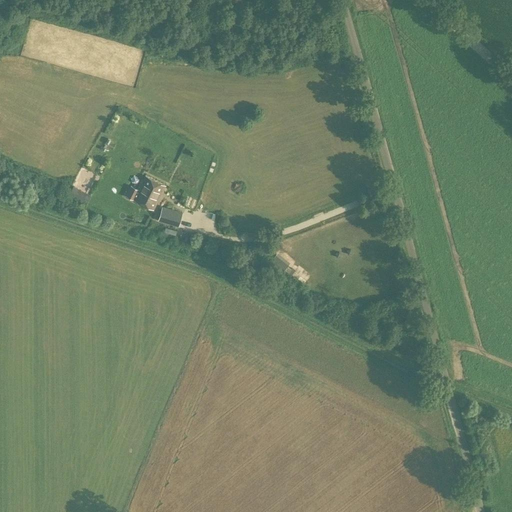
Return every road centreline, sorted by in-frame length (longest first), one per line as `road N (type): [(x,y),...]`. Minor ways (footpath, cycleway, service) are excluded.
road 1 (unclassified): [(481,511),(343,0)]
road 2 (track): [(394,187),(247,246),(212,234),(202,221)]
